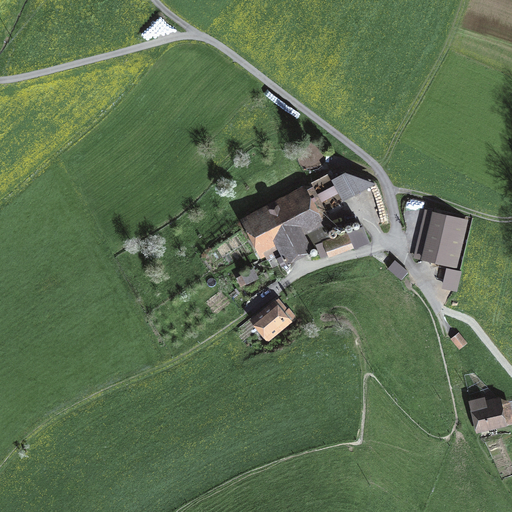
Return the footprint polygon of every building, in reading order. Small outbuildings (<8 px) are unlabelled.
[(335,175),(337,178),(334,180),(343,198),(370,184),(345,174),(342,176),(340,173),(335,175)] [(287,260),(308,249),(299,230),(320,219),(321,219),(307,192),(249,222),(268,260),(283,252),(286,258),(284,259),(285,261),(287,260)] [(433,213),(423,258),(456,266),(466,221),(433,213)] [(353,249),(368,243),(362,227),(330,239),(320,219),(299,230),(308,249),(316,245),(321,258),(352,246),(353,249)] [(388,269),(401,279),(408,272),(395,260),(388,269)] [(442,288),(457,291),(462,270),(447,267),(442,288)] [(241,286),(257,278),(253,271),(238,279),(241,286)] [(257,322),(268,335),(291,316),(280,302),(257,322)] [(458,334),(452,339),(459,349),(466,344),(458,334)] [(473,401),(480,428),(511,420),(507,403),(498,399),(485,402),(484,398),(473,401)]
